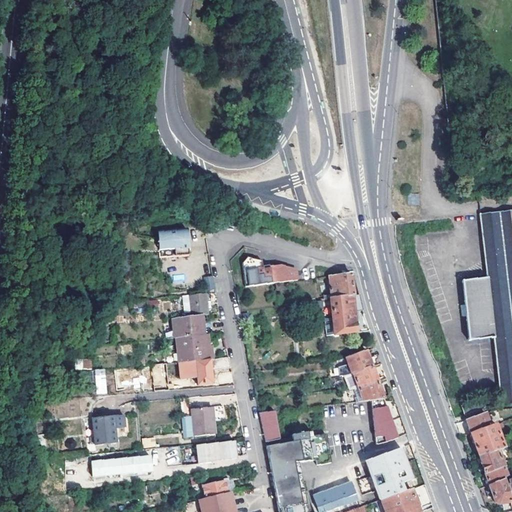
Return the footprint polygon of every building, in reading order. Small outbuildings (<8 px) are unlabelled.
[(212,41),(197,40),(194,73),(210,74),(212,41)] [(502,400),(506,403),(511,403),(511,211),(477,216),(486,278),(461,282),(469,342),(494,339),(502,400)] [(186,230),(166,232),(166,234),(156,234),(158,258),(188,256),(186,230)] [(242,263),(245,287),(283,283),(282,268),(280,267),(269,268),(268,264),(265,264),(261,264),(261,261),(247,257),(242,263)] [(282,268),(283,283),(296,282),(295,272),(282,268)] [(345,274),(327,278),(330,298),(324,299),(324,302),(330,301),(353,296),(350,273),(345,274)] [(184,284),(184,275),(172,275),(172,284),(184,284)] [(214,276),(204,276),(206,291),(215,290),(214,276)] [(201,316),(207,315),(206,303),(217,302),(216,301),(216,292),(188,295),(190,317),(201,316)] [(188,295),(180,296),(182,317),(190,317),(188,295)] [(334,337),(357,334),(354,313),(362,311),(358,295),(353,296),(330,301),(332,320),(334,337)] [(320,311),(320,302),(295,305),(295,314),(320,311)] [(182,317),(172,318),(173,338),(175,338),(200,336),(199,326),(202,325),(201,316),(190,317),(182,317)] [(334,337),(332,320),(324,321),(326,339),(334,337)] [(171,353),(171,363),(178,362),(206,360),(204,335),(203,336),(200,336),(175,338),(177,353),(171,353)] [(365,351),(346,358),(352,374),(353,373),(371,367),(365,351)] [(228,357),(215,359),(216,371),(230,369),(228,357)] [(75,369),(91,369),(91,359),(75,359),(75,369)] [(206,360),(178,362),(179,378),(197,377),(197,385),(212,383),(210,359),(206,360)] [(166,383),(165,363),(152,364),(154,391),(175,390),(175,383),(166,383)] [(353,373),(358,389),(377,382),(371,367),(353,373)] [(106,368),(94,369),(96,394),(107,393),(106,368)] [(344,376),(349,387),(355,385),(350,374),(344,376)] [(362,400),(383,400),(377,382),(358,389),(362,400)] [(461,406),(464,415),(484,407),(481,398),(461,406)] [(183,416),(185,435),(217,431),(215,418),(225,417),(223,403),(191,407),(192,415),(183,416)] [(372,405),(374,432),(375,444),(386,443),(397,438),(384,403),(372,405)] [(260,412),(263,441),(280,440),(277,410),(260,412)] [(95,414),(96,441),(118,440),(118,425),(126,425),(126,412),(95,414)] [(484,414),(465,421),(469,433),(489,427),(484,414)] [(489,427),(469,433),(468,434),(472,445),(473,444),(478,457),(497,451),(503,449),(494,425),(489,427)] [(142,438),(143,447),(155,446),(155,437),(142,438)] [(265,447),(277,511),(301,511),(295,464),(312,461),(309,441),(265,447)] [(233,443),(195,445),(197,464),(208,463),(208,459),(214,458),(214,461),(234,459),(233,443)] [(178,446),(164,447),(165,465),(179,465),(178,446)] [(366,461),(380,500),(381,500),(403,492),(400,484),(412,479),(401,449),(366,461)] [(497,451),(478,457),(484,474),(503,467),(497,451)] [(152,454),(139,455),(141,470),(153,469),(152,454)] [(139,455),(92,459),(94,474),(141,470),(139,455)] [(503,467),(484,474),(488,486),(502,481),(507,479),(503,467)] [(204,497),(205,499),(227,493),(225,485),(230,484),(228,478),(223,479),(222,478),(201,484),(203,493),(194,496),(195,500),(204,497)] [(313,494),(319,511),(346,511),(350,511),(360,507),(350,481),(313,494)] [(498,504),(510,502),(507,489),(505,489),(502,481),(488,486),(494,503),(498,504)] [(424,484),(403,492),(381,500),(384,511),(419,511),(418,509),(431,504),(424,484)] [(205,499),(198,500),(200,511),(234,511),(231,499),(230,499),(229,498),(228,493),(227,493),(205,499)]
